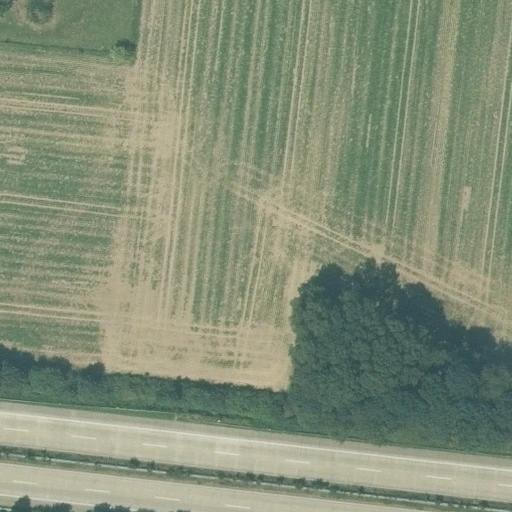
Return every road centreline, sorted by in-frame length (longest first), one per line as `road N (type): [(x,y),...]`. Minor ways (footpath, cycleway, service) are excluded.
road 1 (motorway): [(511,485),(0,427)]
road 2 (motorway): [(0,480),(280,511)]
